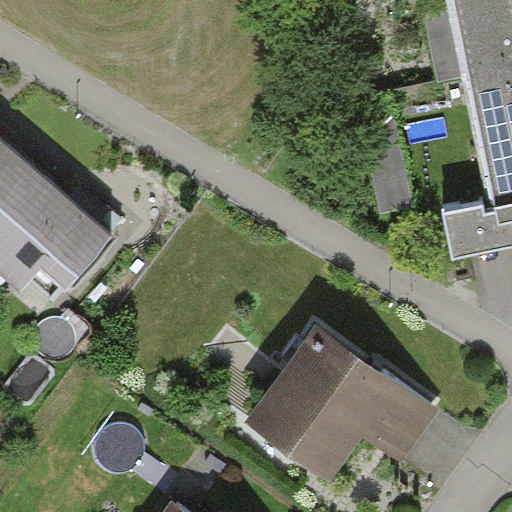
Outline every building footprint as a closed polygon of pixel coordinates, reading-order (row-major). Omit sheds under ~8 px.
[(511,0),(455,0),(473,85),(511,77),(511,0)] [(511,77),(473,85),(495,196),(449,206),(459,259),(511,248),(511,77)] [(0,129),(0,264),(50,307),(117,230),(75,194),(0,129)] [(401,462),(439,409),(321,325),(253,419),(340,482),(370,440),(401,462)] [(222,511),(188,486),(169,511),(222,511)]
